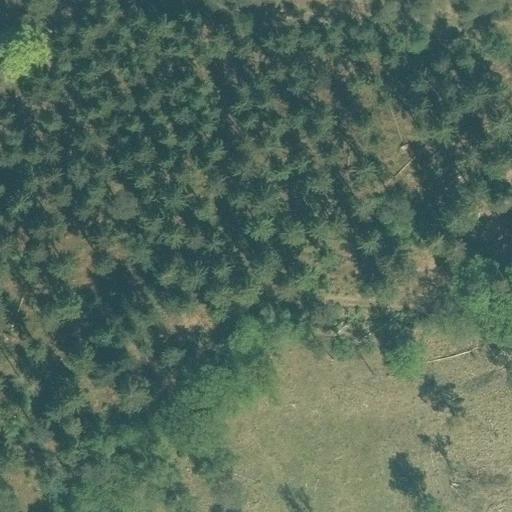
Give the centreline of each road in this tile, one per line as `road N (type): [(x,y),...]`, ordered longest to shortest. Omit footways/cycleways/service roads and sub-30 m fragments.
road 1 (track): [(38,511),(247,309),(277,299),(511,291)]
road 2 (track): [(511,22),(401,20),(227,0)]
